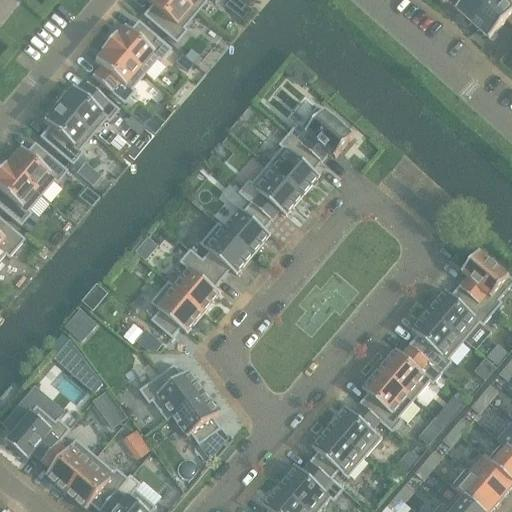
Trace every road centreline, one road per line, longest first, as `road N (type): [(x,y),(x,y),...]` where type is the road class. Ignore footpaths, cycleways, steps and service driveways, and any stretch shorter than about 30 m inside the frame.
road 1 (residential): [(277,429),(224,360),(364,197),(426,252)]
road 2 (residential): [(426,252),(277,429)]
road 3 (residential): [(511,134),(360,0)]
road 4 (unclassified): [(110,0),(0,129)]
